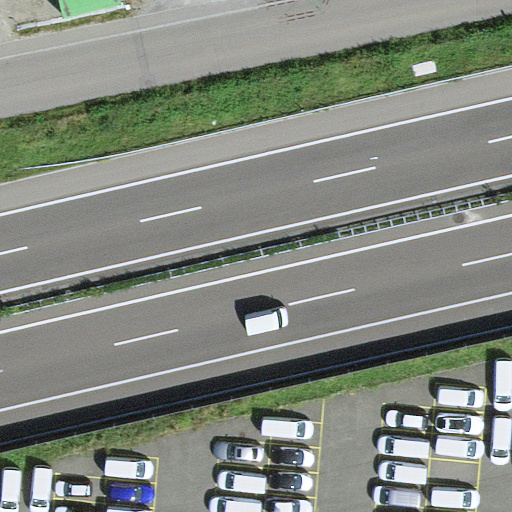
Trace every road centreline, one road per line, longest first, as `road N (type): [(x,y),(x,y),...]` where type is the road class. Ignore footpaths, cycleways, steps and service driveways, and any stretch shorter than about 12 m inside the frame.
road 1 (motorway): [(0,371),(511,253)]
road 2 (motorway): [(511,136),(0,253)]
road 3 (residential): [(0,88),(444,0)]
